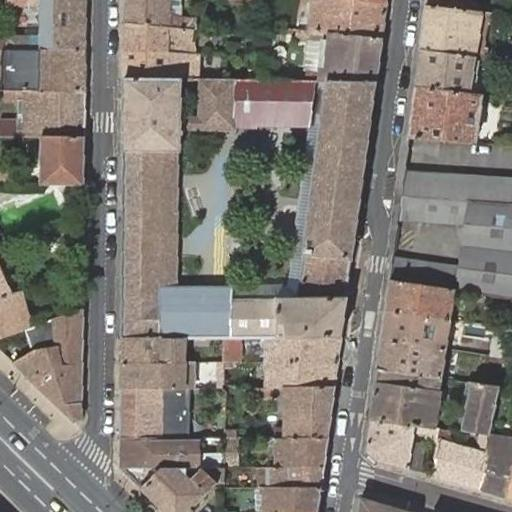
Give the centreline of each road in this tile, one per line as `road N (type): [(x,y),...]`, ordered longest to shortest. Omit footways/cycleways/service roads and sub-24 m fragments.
road 1 (residential): [(101,0),(95,451),(71,483)]
road 2 (residential): [(347,474),(383,220),(376,189),(402,0)]
road 3 (residential): [(347,474),(492,511)]
